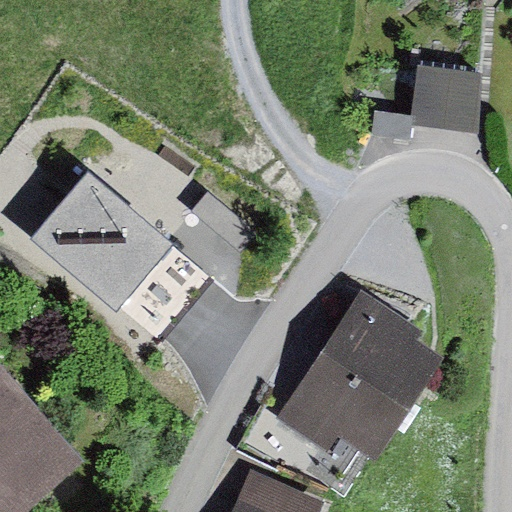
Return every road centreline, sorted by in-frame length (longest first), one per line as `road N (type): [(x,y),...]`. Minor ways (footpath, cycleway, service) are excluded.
road 1 (residential): [(511,237),(481,189),(461,178),(439,172),(379,186),(353,213),(197,461),(176,511)]
road 2 (residential): [(501,511),(511,311)]
